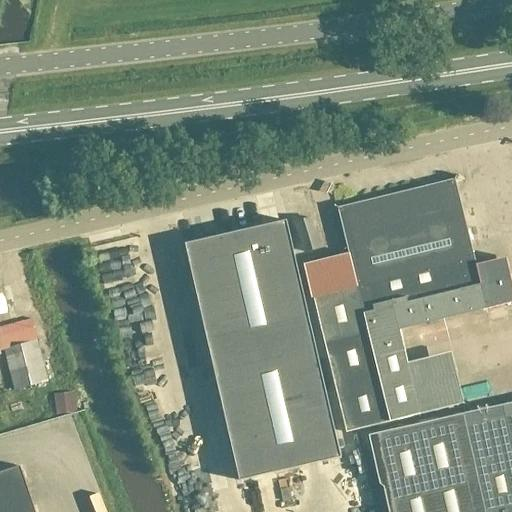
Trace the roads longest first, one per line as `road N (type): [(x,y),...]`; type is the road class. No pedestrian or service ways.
road 1 (unclassified): [(0,245),(511,130)]
road 2 (primary): [(0,133),(511,66)]
road 3 (tertiary): [(0,68),(511,4)]
